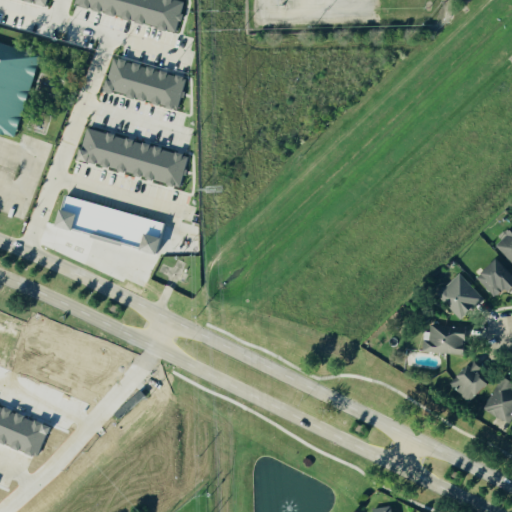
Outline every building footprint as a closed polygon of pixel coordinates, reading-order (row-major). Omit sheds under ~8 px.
[(77,0),(76,5),(178,33),(187,1),(183,0),(77,0)] [(0,132),(22,137),(40,51),(0,42),(0,132)] [(107,91),(180,109),(188,76),(115,59),(107,91)] [(183,186),(191,154),(88,130),(81,162),(183,186)] [(164,224),(65,196),(57,227),(155,255),(164,224)] [(511,229),(496,247),(511,261),(511,229)] [(511,275),(498,260),(478,278),(496,299),(508,289),(511,294),(511,275)] [(463,320),(485,300),(460,274),(438,294),(463,320)] [(5,367),(0,364),(0,323),(5,326),(6,324),(15,327),(14,329),(20,332),(5,367)] [(421,352),(460,357),(463,330),(424,325),(421,352)] [(452,384),(472,403),(494,380),(474,361),(452,384)] [(511,423),(511,384),(500,379),(485,411),(511,423)] [(0,440),(42,455),(53,424),(0,405),(0,440)]
